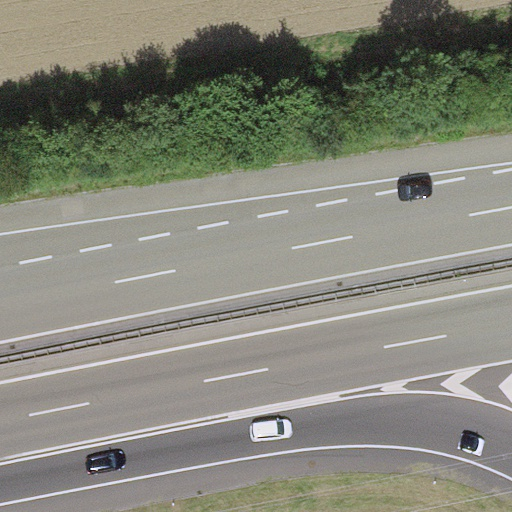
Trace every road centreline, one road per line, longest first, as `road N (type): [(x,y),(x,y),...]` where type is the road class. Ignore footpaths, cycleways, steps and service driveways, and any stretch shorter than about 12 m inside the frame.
road 1 (motorway): [(511,207),(0,305)]
road 2 (motorway): [(0,420),(511,324)]
road 3 (motorway): [(0,458),(267,428),(419,422),(511,443)]
